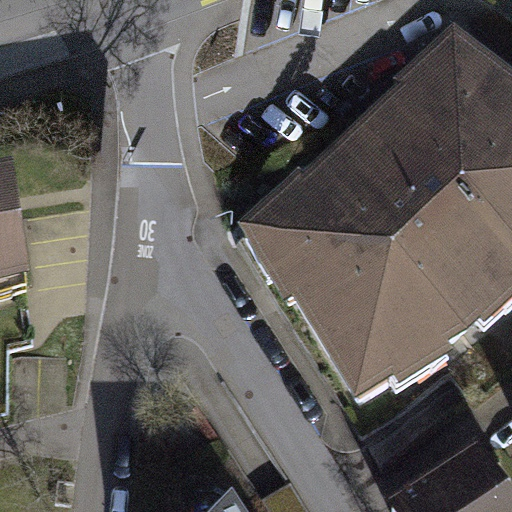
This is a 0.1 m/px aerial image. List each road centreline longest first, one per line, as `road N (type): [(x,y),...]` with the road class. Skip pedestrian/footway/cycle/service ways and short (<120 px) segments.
road 1 (residential): [(163,237),(338,511)]
road 2 (residential): [(163,237),(107,419),(97,511)]
road 3 (residential): [(140,0),(163,237)]
